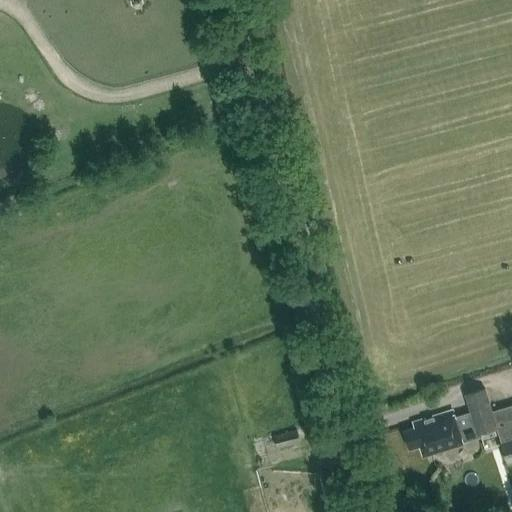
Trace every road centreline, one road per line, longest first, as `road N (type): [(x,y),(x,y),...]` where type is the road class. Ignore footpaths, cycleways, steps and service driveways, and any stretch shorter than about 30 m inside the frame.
road 1 (unclassified): [(371,511),(243,0)]
road 2 (track): [(257,55),(130,94),(104,93),(55,62),(18,10),(0,0)]
